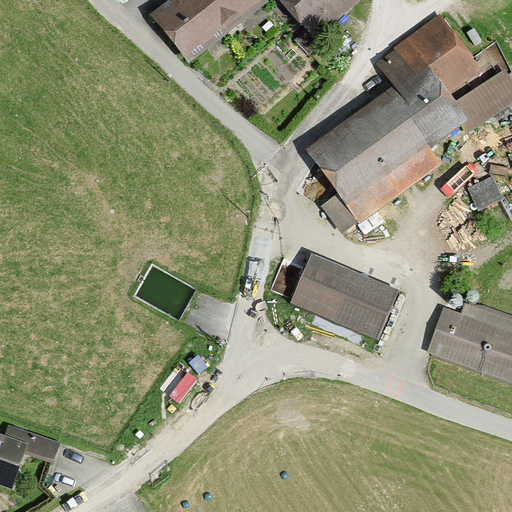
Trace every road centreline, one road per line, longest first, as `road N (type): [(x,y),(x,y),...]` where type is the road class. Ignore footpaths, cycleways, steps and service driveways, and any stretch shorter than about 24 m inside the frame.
road 1 (tertiary): [(253,375),(291,362),(327,365),(511,430)]
road 2 (unclassified): [(96,0),(246,132),(278,176)]
road 3 (tertiary): [(73,511),(253,375)]
road 4 (unclassified): [(278,176),(251,312),(253,375)]
road 5 (residential): [(278,176),(392,20)]
